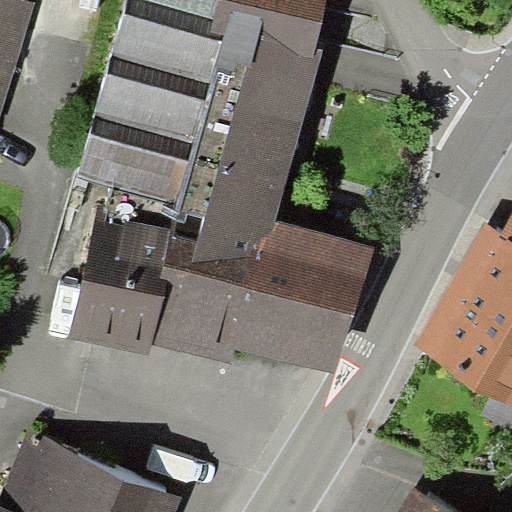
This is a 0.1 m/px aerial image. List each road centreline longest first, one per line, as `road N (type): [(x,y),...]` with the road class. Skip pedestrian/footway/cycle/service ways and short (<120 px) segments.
road 1 (tertiary): [(503,116),(275,511)]
road 2 (unknown): [(70,0),(40,306)]
road 3 (residential): [(406,0),(503,116)]
